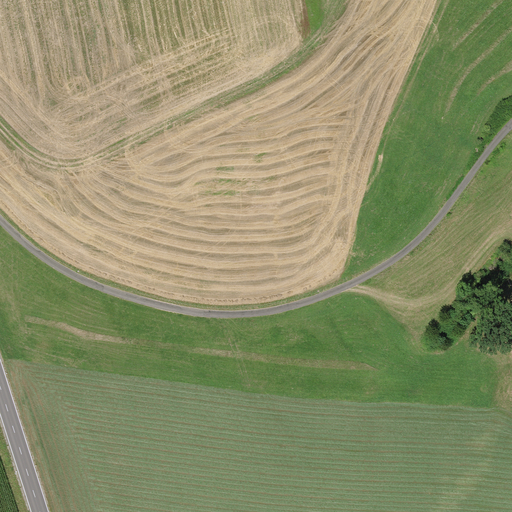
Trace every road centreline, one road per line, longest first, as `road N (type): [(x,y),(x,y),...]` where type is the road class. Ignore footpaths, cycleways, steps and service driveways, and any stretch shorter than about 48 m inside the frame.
road 1 (track): [(0,220),(30,250),(84,281),(144,302),(192,316),(291,309),(355,286),(405,251),(511,126)]
road 2 (track): [(0,131),(30,159),(82,167),(304,52),(342,0)]
road 3 (tertiary): [(38,511),(0,389)]
